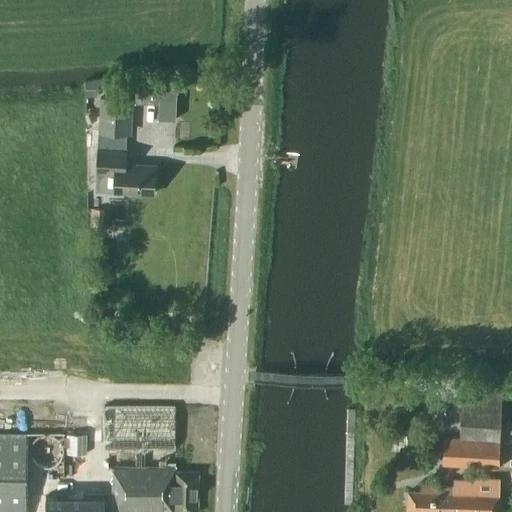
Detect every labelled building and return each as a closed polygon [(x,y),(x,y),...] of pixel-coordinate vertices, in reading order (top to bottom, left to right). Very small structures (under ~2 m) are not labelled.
[(156,115),(177,115),(175,82),(132,84),(133,100),(156,99),(156,115)] [(100,96),(97,147),(95,190),(153,193),(154,165),(124,163),(125,148),(122,148),(122,133),(125,133),(127,98),(100,96)] [(91,207),(90,229),(106,230),(107,222),(102,222),(103,208),(91,207)] [(502,387),(461,385),(459,437),(443,436),(442,464),(499,467),(502,387)] [(104,405),(104,447),(175,447),(175,405),(104,405)] [(0,432),(0,511),(44,511),(44,489),(64,489),(63,433),(0,432)] [(114,461),(113,511),(175,511),(175,508),(199,509),(199,471),(175,471),(175,462),(114,461)] [(497,511),(499,479),(476,478),(454,476),(454,485),(420,484),(419,490),(407,489),(406,509),(452,511),(451,511),(497,511)] [(47,494),(46,511),(104,511),(104,494),(86,494),(86,504),(82,504),(82,494),(47,494)]
